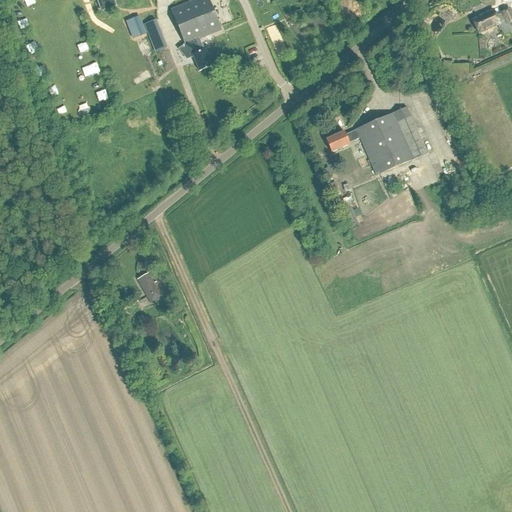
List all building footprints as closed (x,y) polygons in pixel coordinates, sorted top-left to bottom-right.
[(116,7),(113,0),(96,0),(101,12),(116,7)] [(185,46),(184,46),(178,50),(186,60),(193,57),(199,72),(211,67),(205,50),(204,50),(199,39),(220,31),(207,0),(195,0),(171,10),(185,46)] [(447,14),(456,20),(463,10),(454,4),(447,14)] [(501,15),(496,17),(493,10),(472,19),(479,33),(497,25),(500,32),(502,33),(503,34),(504,35),(511,32),(508,24),(511,21),(511,16),(508,9),(501,13),(501,15)] [(140,37),(146,35),(139,16),(133,19),(140,37)] [(147,25),(143,26),(150,43),(155,55),(167,50),(155,21),(147,25)] [(426,154),(406,107),(345,134),(344,131),(325,139),(331,153),(350,145),(349,143),(360,138),(376,175),(426,154)] [(446,129),(453,127),(450,119),(443,122),(446,129)] [(449,138),(456,158),(466,154),(460,135),(449,138)] [(467,157),(477,165),(482,158),(472,151),(467,157)] [(463,169),(469,166),(465,159),(460,161),(463,169)] [(326,181),(333,177),(328,167),(321,170),(326,181)] [(341,214),(348,230),(358,225),(350,209),(346,210),(335,185),(329,188),(341,214)] [(148,274),(137,280),(151,303),(164,296),(158,286),(156,287),(148,274)] [(178,311),(171,298),(164,301),(171,314),(178,311)] [(129,310),(138,305),(135,299),(126,304),(127,305),(122,307),(125,312),(129,309),(129,310)]
